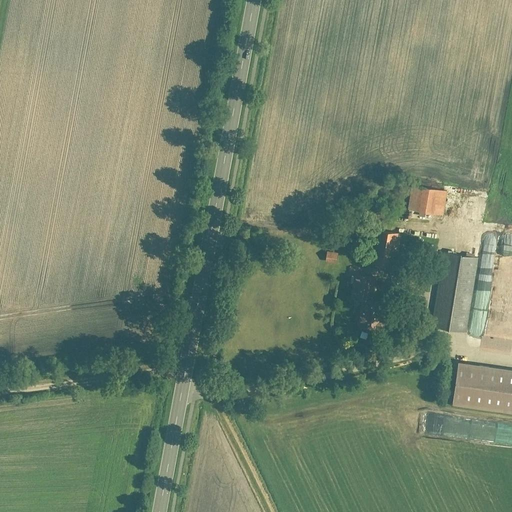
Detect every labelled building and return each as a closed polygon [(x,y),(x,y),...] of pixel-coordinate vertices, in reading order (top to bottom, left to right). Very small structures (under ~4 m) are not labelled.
[(411,187),(406,210),(440,216),(445,193),(411,187)] [(379,234),(372,269),(390,273),(397,237),(379,234)] [(428,326),(466,333),(470,310),(478,260),(441,254),(428,326)] [(327,256),(325,264),(335,266),(337,258),(327,256)] [(354,275),(350,301),(361,302),(357,327),(382,331),(387,300),(370,298),(373,278),(354,275)] [(466,333),(488,337),(492,314),(470,310),(466,333)] [(511,370),(457,364),(452,406),(511,412),(511,370)]
